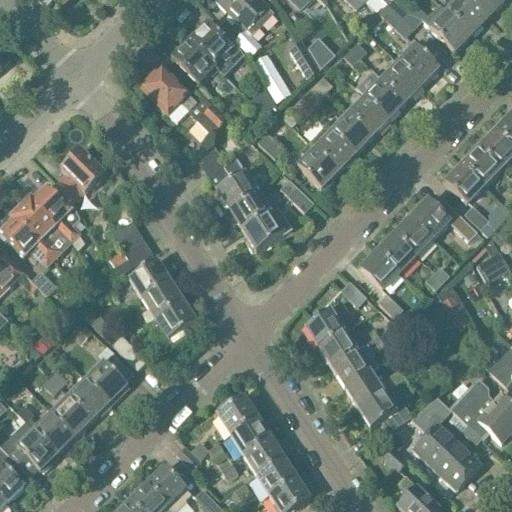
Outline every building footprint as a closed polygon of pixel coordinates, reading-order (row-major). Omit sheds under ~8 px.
[(63,12),(75,0),(34,0),(46,12),(55,3),(63,12)] [(220,0),(214,6),(246,35),(240,41),(236,46),(252,62),(262,51),(250,39),(252,36),(263,47),(272,38),(280,29),(269,19),(272,16),(254,0),(220,0)] [(366,5),(361,0),(360,0),(344,0),(358,14),(366,5)] [(405,43),(414,35),(377,0),(361,0),(366,5),(405,43)] [(397,0),(377,0),(414,35),(421,27),(423,25),(414,16),(397,0)] [(462,0),(447,16),(472,40),(489,23),(464,0),(462,0)] [(464,0),(489,23),(505,7),(498,0),(464,0)] [(454,59),(472,40),(447,16),(440,9),(428,22),(418,12),(414,16),(423,25),(421,27),(454,59)] [(207,30),(190,47),(215,73),(224,82),(244,61),(231,40),(215,24),(209,31),(207,30)] [(307,54),(321,76),(335,61),(318,43),(307,54)] [(0,49),(0,57),(3,61),(12,52),(5,45),(0,49)] [(198,90),(215,73),(190,47),(173,64),(198,90)] [(308,83),(319,77),(300,47),(289,53),(308,83)] [(406,59),(399,67),(423,91),(440,74),(412,47),(403,57),(406,59)] [(367,58),(357,49),(351,55),(360,65),(367,58)] [(354,71),(360,65),(351,55),(344,61),(354,71)] [(269,57),(254,65),(278,106),(292,98),(269,57)] [(407,109),(423,91),(399,67),(382,85),(407,109)] [(212,110),(202,100),(194,107),(162,74),(142,94),(167,119),(179,108),(215,144),(218,132),(204,118),(212,110)] [(390,125),(407,109),(382,85),(373,76),(357,93),(366,102),(390,125)] [(332,92),(323,82),(316,89),(326,98),(332,92)] [(227,84),(220,91),(229,99),(236,93),(227,84)] [(320,105),(326,98),(316,89),(310,95),(320,105)] [(265,95),(248,106),(269,127),(280,116),(265,95)] [(373,143),(390,125),(366,102),(357,111),(355,108),(346,118),(373,143)] [(226,124),(212,110),(204,118),(218,132),(226,124)] [(298,125),(289,116),(282,123),(292,131),(298,125)] [(497,137),(511,151),(511,116),(502,126),(505,128),(497,137)] [(356,160),(373,143),(346,118),(338,126),(334,123),(326,131),(356,160)] [(310,149),(340,177),(346,171),(348,173),(358,163),(356,161),(356,160),(326,131),(310,149)] [(501,175),(511,163),(511,151),(497,137),(489,144),(486,141),(477,151),(501,175)] [(284,153),(267,138),(257,148),(274,163),(284,153)] [(197,165),(203,175),(220,160),(213,149),(197,165)] [(323,194),(326,196),(334,187),(332,185),(340,177),(310,149),(301,158),(307,163),(298,172),(322,195),(323,194)] [(485,192),(501,175),(477,151),(468,160),(471,163),(463,171),(485,192)] [(85,155),(83,157),(81,155),(61,175),(66,180),(57,189),(58,190),(75,207),(84,199),(85,199),(105,180),(90,164),(92,162),(85,155)] [(226,170),(220,160),(203,175),(210,185),(226,170)] [(226,170),(210,185),(217,195),(221,202),(219,203),(218,208),(225,219),(258,198),(235,162),(226,170)] [(485,192),(463,171),(456,178),(453,176),(443,186),(467,210),(485,192)] [(289,202),(298,193),(290,185),(281,194),(289,202)] [(30,206),(33,208),(55,231),(72,248),(72,247),(76,253),(84,247),(79,240),(72,232),(80,225),(73,209),(75,207),(58,190),(51,197),(47,194),(34,208),(31,205),(30,206)] [(315,209),(298,193),(289,202),(306,218),(315,209)] [(271,218),(258,198),(225,219),(232,230),(236,231),(239,229),(243,236),(271,218)] [(412,223),(434,245),(451,227),(426,203),(417,212),(420,215),(412,223)] [(30,206),(13,222),(54,265),(62,257),(72,248),(55,231),(33,208),(30,206)] [(473,212),(465,220),(481,235),(489,228),(473,212)] [(249,247),(247,248),(252,257),(255,255),(256,257),(285,239),(271,218),(243,236),(249,247)] [(12,224),(14,226),(1,240),(23,263),(30,256),(46,273),(54,265),(13,222),(12,224)] [(417,262),(434,245),(412,223),(404,231),(402,229),(392,238),(417,262)] [(470,247),(478,239),(462,223),(453,231),(470,247)] [(140,238),(133,227),(112,240),(119,251),(140,238)] [(126,262),(146,248),(140,238),(119,251),(126,262)] [(417,262),(392,238),(383,247),(386,250),(378,258),(400,279),(417,262)] [(146,248),(126,262),(127,264),(112,273),(119,283),(131,270),(133,273),(153,259),(146,248)] [(378,258),(371,266),(368,263),(358,273),(382,297),(400,279),(378,258)] [(488,290),(510,276),(499,258),(476,272),(488,290)] [(142,304),(170,286),(157,265),(137,278),(129,283),(142,304)] [(0,291),(13,279),(0,266),(0,291)] [(441,273),(433,280),(443,289),(450,282),(441,273)] [(31,286),(47,301),(56,292),(41,277),(31,286)] [(469,290),(476,285),(472,278),(464,282),(469,290)] [(443,289),(433,280),(426,288),(436,297),(443,289)] [(183,306),(170,286),(142,304),(148,314),(142,318),(149,328),(183,306)] [(358,313),(367,304),(350,287),(341,296),(358,313)] [(447,293),(437,300),(442,308),(441,308),(459,336),(470,329),(447,293)] [(387,301),(379,309),(395,325),(403,316),(387,301)] [(169,345),(170,345),(175,353),(189,344),(184,335),(197,327),(196,325),(198,324),(191,313),(189,314),(183,306),(149,328),(155,339),(162,334),(169,345)] [(315,327),(305,333),(302,335),(309,346),(312,344),(318,354),(346,337),(355,331),(340,309),(332,315),(331,314),(314,326),(315,327)] [(73,338),(80,345),(90,336),(82,328),(73,338)] [(375,335),(364,342),(369,350),(380,343),(375,335)] [(359,356),(346,337),(318,354),(331,374),(359,356)] [(114,348),(121,355),(130,346),(123,339),(114,348)] [(380,343),(369,350),(375,358),(386,351),(380,343)] [(121,355),(139,374),(148,365),(130,346),(121,355)] [(41,359),(31,349),(27,353),(27,365),(31,369),(41,359)] [(369,350),(359,356),(331,374),(344,394),(372,377),(380,372),(375,364),(375,358),(369,350)] [(505,392),(511,384),(511,353),(497,369),(493,365),(485,374),(505,392)] [(129,389),(126,386),(135,377),(114,356),(88,382),(111,407),(113,409),(122,400),(120,397),(129,389)] [(59,375),(52,382),(62,392),(69,385),(59,375)] [(401,375),(390,382),(396,391),(407,384),(401,375)] [(385,397),(372,377),(344,394),(358,415),(385,397)] [(62,392),(52,382),(46,388),(55,398),(62,392)] [(113,409),(111,407),(88,382),(70,400),(94,424),(101,417),(103,419),(113,409)] [(495,408),(489,402),(488,394),(479,385),(451,415),(452,416),(481,444),(487,438),(501,451),(511,439),(511,410),(502,401),(495,408)] [(371,436),(383,428),(389,438),(413,423),(406,412),(398,417),(385,397),(358,415),(371,436)] [(53,416),(53,417),(76,441),(94,424),(70,400),(53,416)] [(218,420),(231,440),(259,422),(246,402),(218,420)] [(467,478),(472,482),(482,471),(439,430),(452,416),(451,415),(437,402),(411,425),(427,440),(461,472),(458,476),(464,482),(467,478)] [(24,409),(18,416),(28,425),(34,419),(24,409)] [(60,458),(76,441),(53,417),(36,433),(60,458)] [(272,442),(259,422),(231,440),(244,460),(272,442)] [(52,465),(60,458),(36,433),(28,425),(1,452),(30,482),(39,473),(41,476),(43,474),(45,476),(54,467),(52,465)] [(467,431),(462,436),(476,450),(481,444),(467,431)] [(397,440),(389,449),(397,457),(406,448),(401,444),(397,440)] [(458,497),(472,482),(467,478),(464,482),(458,476),(461,472),(427,440),(413,455),(458,497)] [(285,462),(272,442),(244,460),(257,481),(285,462)] [(219,448),(208,456),(215,465),(226,458),(219,448)] [(387,450),(379,459),(400,478),(408,470),(387,450)] [(1,452),(0,451),(0,500),(8,509),(26,491),(23,489),(30,482),(1,452)] [(186,451),(176,461),(193,477),(203,467),(186,451)] [(257,481),(270,501),(298,483),(285,462),(257,481)] [(232,468),(221,476),(228,486),(239,479),(232,468)] [(165,472),(148,489),(170,511),(183,511),(188,507),(187,506),(193,500),(165,472)] [(398,511),(437,511),(406,482),(397,492),(406,500),(396,510),(398,511)] [(299,511),(312,504),(298,483),(270,501),(277,511),(299,511)] [(170,511),(148,489),(131,506),(136,511),(170,511)] [(245,489),(234,496),(241,506),(252,499),(245,489)] [(195,503),(203,511),(219,511),(203,495),(195,503)] [(0,511),(4,511),(8,509),(0,500),(0,511)]
